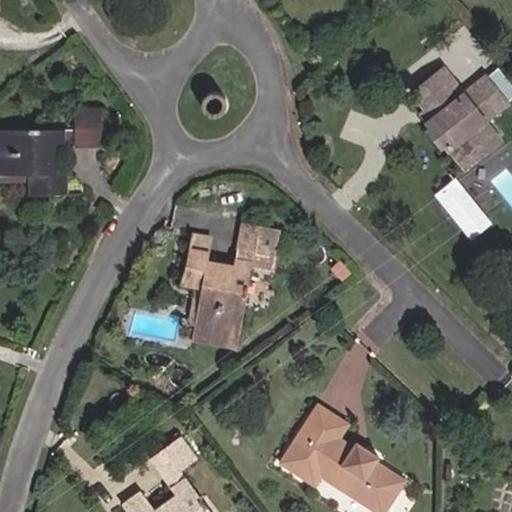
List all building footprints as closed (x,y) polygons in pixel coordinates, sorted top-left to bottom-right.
[(446,76),(423,92),(422,102),(433,116),(429,128),(463,174),(499,148),(484,128),(507,111),(488,85),(465,102),(446,76)] [(97,156),(97,116),(66,116),(66,131),(0,127),(0,187),(17,189),(17,201),(63,201),(63,173),(50,172),(51,155),(97,156)] [(453,186),(435,200),(466,241),(484,227),(453,186)] [(273,248),(276,219),(232,216),(227,259),(204,256),(205,239),(177,237),(173,290),(185,292),(183,322),(237,326),(245,247),(273,248)] [(345,420),(315,401),(277,459),(314,483),(320,474),(377,511),(379,511),(403,477),(371,457),(373,453),(352,439),(348,445),(335,436),(345,420)] [(145,491),(125,504),(130,511),(210,511),(177,467),(191,457),(173,434),(146,454),(172,491),(154,504),(145,491)]
